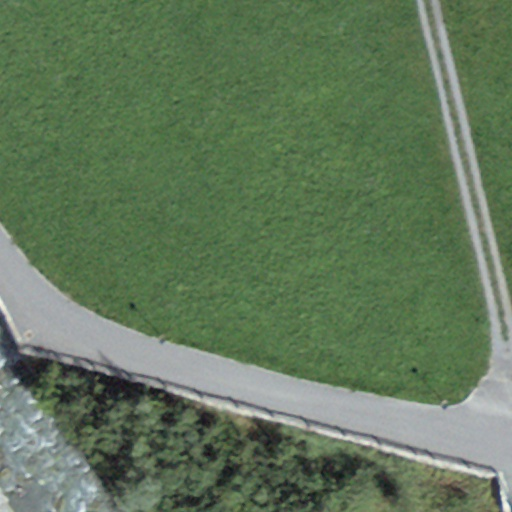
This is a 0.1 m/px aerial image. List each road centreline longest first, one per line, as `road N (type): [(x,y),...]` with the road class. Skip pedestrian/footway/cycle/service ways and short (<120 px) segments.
road 1 (residential): [(511,455),(107,350),(33,307),(0,255)]
road 2 (track): [(426,0),(499,302),(511,391)]
